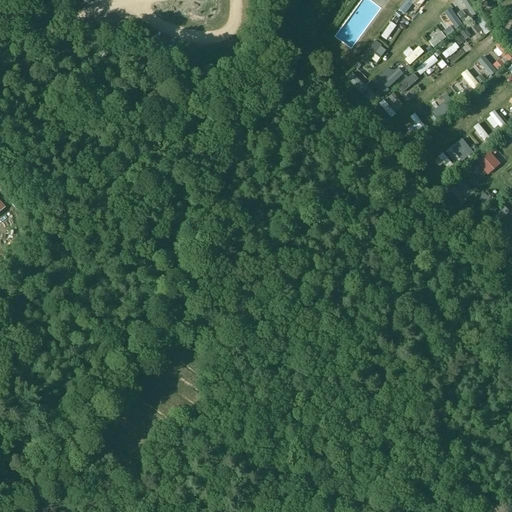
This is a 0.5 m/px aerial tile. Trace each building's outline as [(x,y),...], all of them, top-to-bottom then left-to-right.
[(417,0),(409,0),(402,12),(409,17),(420,1),(417,0)] [(392,25),(380,41),(388,47),(400,30),(392,25)] [(494,48),(509,63),(511,59),(511,54),(500,42),(494,48)] [(374,73),(387,52),(375,44),(362,65),(374,73)] [(456,45),(442,57),(447,63),(461,51),(456,45)] [(478,65),(488,77),(495,71),(485,59),(478,65)] [(428,64),(422,69),(431,81),(437,76),(428,64)] [(474,70),(466,77),(474,86),(481,79),(474,70)] [(451,90),(445,95),(452,104),(458,99),(451,90)] [(401,92),(395,96),(404,109),(410,105),(401,92)] [(380,109),(390,122),(395,119),(385,105),(380,109)] [(415,118),(409,123),(420,136),(426,131),(415,118)] [(483,146),(490,139),(479,128),(472,134),(483,146)] [(465,166),(475,157),(463,143),(456,149),(461,155),(458,158),(465,166)] [(492,154),(470,167),(476,177),(484,173),(486,176),(500,168),(492,154)] [(447,157),(440,161),(446,173),(454,170),(447,157)]
